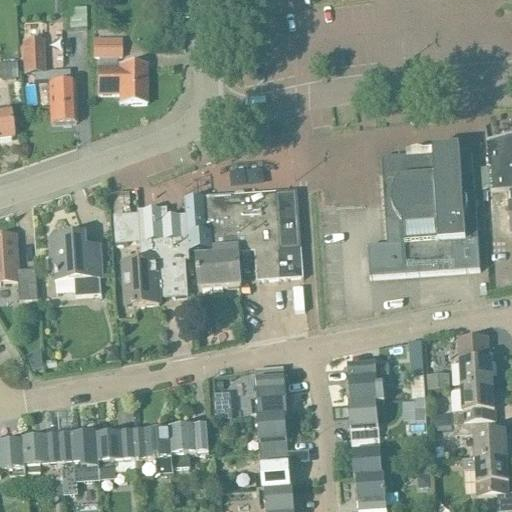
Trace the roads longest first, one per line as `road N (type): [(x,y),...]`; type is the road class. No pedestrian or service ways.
road 1 (unclassified): [(201,124),(385,86),(511,76)]
road 2 (residential): [(28,403),(318,348)]
road 3 (unclassified): [(0,198),(201,124)]
road 4 (residential): [(318,348),(511,311)]
road 5 (residential): [(318,348),(329,511)]
road 6 (unclassified): [(201,124),(203,0)]
